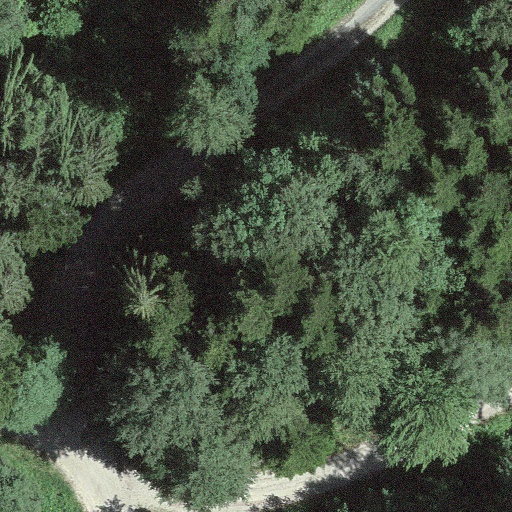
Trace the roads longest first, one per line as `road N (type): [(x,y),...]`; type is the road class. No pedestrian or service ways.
road 1 (track): [(99,466),(74,342),(109,235),(328,66),(397,0)]
road 2 (unclassified): [(511,392),(402,453),(260,501),(195,501),(99,466),(110,511)]
